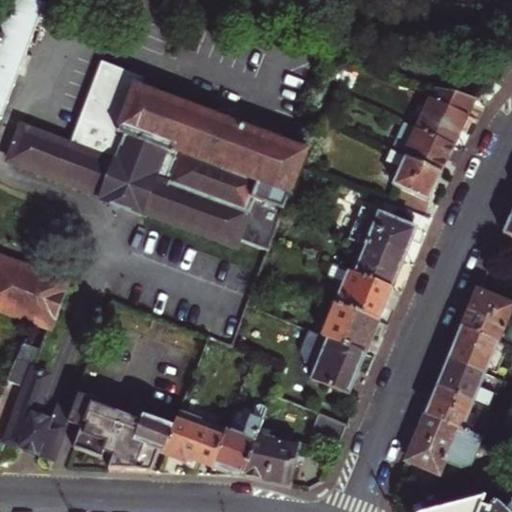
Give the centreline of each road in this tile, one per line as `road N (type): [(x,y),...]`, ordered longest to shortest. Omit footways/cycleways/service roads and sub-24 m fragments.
road 1 (residential): [(511,133),(346,511)]
road 2 (tertiary): [(268,511),(0,495)]
